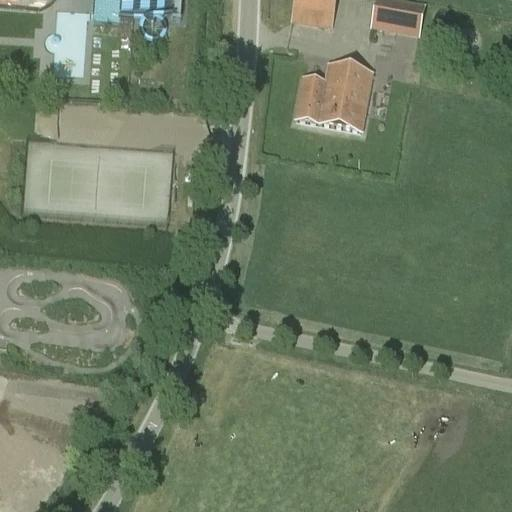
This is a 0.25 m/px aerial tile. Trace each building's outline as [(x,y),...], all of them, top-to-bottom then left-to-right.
[(184,18),(184,0),(122,0),(122,18),(184,18)] [(294,0),(291,25),(332,32),(337,0),(294,0)] [(371,32),(419,42),(425,11),(376,2),(371,32)] [(296,126),(361,137),(371,78),(329,71),(326,87),(304,83),(296,126)] [(0,405),(8,406),(10,392),(22,394),(24,379),(0,374),(0,405)] [(33,407),(63,414),(70,386),(39,379),(33,407)] [(41,458),(53,464),(49,471),(59,476),(75,445),(53,434),(41,458)] [(12,511),(42,511),(52,499),(28,483),(10,510),(12,511)]
